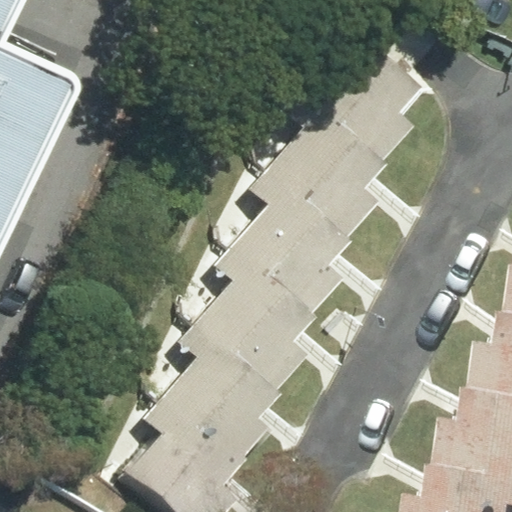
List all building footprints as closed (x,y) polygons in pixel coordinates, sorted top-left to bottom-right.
[(372,45),(318,105),(383,161),(413,126),(398,113),(421,87),(372,45)] [(0,142),(32,73),(0,57),(0,142)] [(318,105),(264,169),(346,240),(379,201),(364,188),(386,163),(383,161),(318,105)] [(265,205),(230,244),(311,314),(343,278),(327,264),(347,241),(346,240),(264,169),(246,189),(265,205)] [(232,281),(196,321),(276,390),(307,354),(292,341),(314,317),(311,314),(230,244),(213,264),(232,281)] [(502,313),(511,314),(511,265),(509,265),(502,313)] [(466,390),(511,396),(511,314),(502,313),(498,312),(493,345),(473,342),(466,390)] [(197,357),(167,391),(244,458),(269,428),(257,418),(279,393),(276,390),(196,321),(179,342),(197,357)] [(430,465),(511,476),(511,396),(466,390),(462,389),(457,419),(437,416),(430,465)] [(224,485),(246,460),(244,458),(167,391),(145,417),(162,432),(126,474),(169,511),(223,511),(237,497),(224,485)] [(397,511),(504,511),(506,504),(511,504),(511,476),(430,465),(427,465),(422,496),(401,493),(397,511)]
